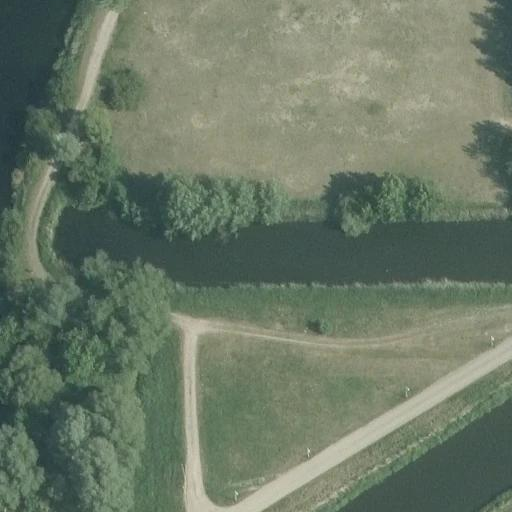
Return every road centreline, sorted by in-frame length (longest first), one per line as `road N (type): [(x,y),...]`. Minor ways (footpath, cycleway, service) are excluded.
road 1 (track): [(113,0),(35,213),(34,279),(182,330),(194,511)]
road 2 (track): [(182,330),(417,341),(511,334)]
road 3 (unclassified): [(250,511),(511,351)]
road 4 (track): [(498,0),(511,126)]
